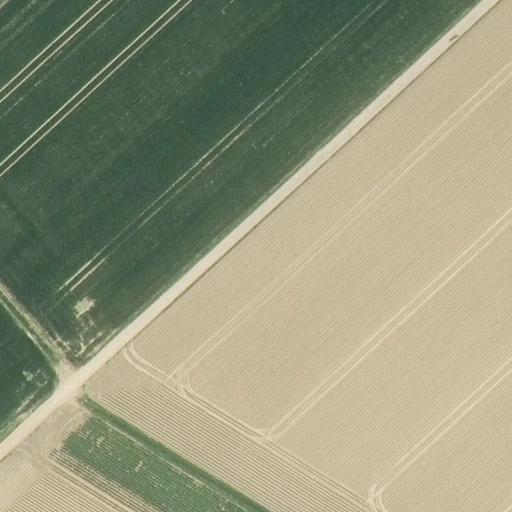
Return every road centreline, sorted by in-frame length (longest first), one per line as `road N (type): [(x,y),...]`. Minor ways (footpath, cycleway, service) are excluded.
road 1 (track): [(489,0),(0,451)]
road 2 (track): [(249,511),(79,398),(0,295)]
